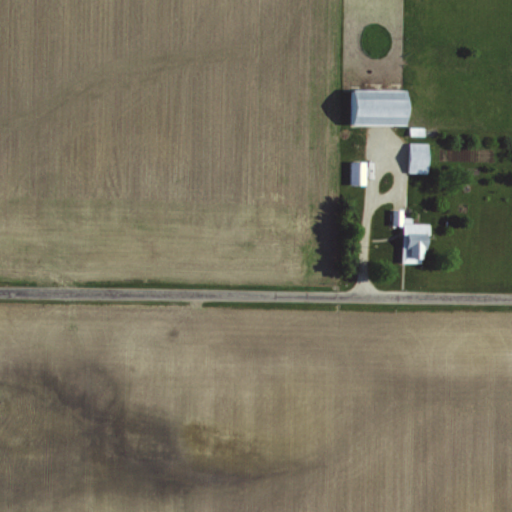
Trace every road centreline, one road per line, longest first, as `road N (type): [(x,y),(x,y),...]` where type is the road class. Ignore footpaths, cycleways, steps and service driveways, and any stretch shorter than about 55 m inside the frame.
road 1 (residential): [(511,299),(0,293)]
road 2 (residential): [(361,298),(378,144)]
